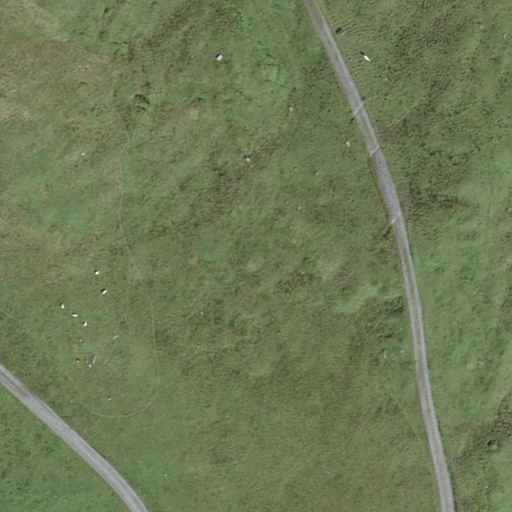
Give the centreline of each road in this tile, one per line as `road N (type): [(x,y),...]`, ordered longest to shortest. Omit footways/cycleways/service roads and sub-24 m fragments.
road 1 (track): [(449,511),(402,240),(367,130),(311,0)]
road 2 (track): [(137,511),(111,476),(0,376)]
